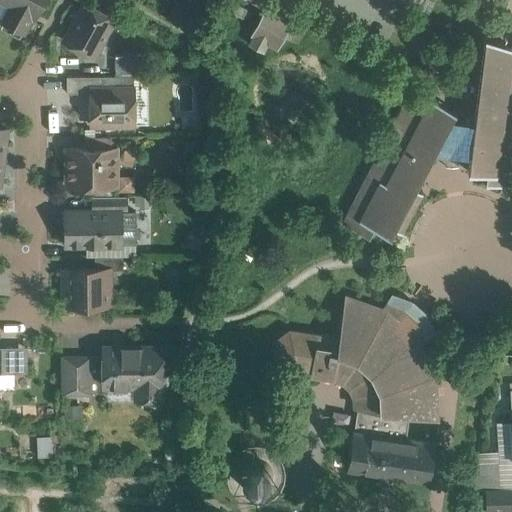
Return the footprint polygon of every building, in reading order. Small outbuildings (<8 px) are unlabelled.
[(44,0),(0,0),(11,5),(3,21),(23,32),(31,16),(34,18),(44,0)] [(434,5),(424,0),(409,0),(407,3),(429,15),(434,5)] [(84,2),(63,40),(94,57),(115,19),(84,2)] [(291,24),(264,9),(250,35),(277,49),(291,24)] [(408,96),(342,222),(363,233),(368,236),(373,227),(390,236),(395,227),(401,231),(415,203),(409,200),(437,147),(446,147),(446,156),(458,156),(458,154),(470,154),(468,171),(497,175),(497,172),(501,174),(505,174),(509,172),(511,169),(511,167),(511,55),(504,53),(505,44),(484,35),(474,121),(451,119),(456,110),(430,97),(425,105),(408,96)] [(143,76),(143,55),(115,55),(115,76),(143,76)] [(102,76),(67,77),(67,93),(91,93),(91,88),(102,88),(102,76)] [(102,88),(91,88),(91,93),(91,124),(133,124),(133,88),(102,88)] [(111,136),(85,137),(85,148),(111,148),(111,136)] [(85,148),(67,149),(68,185),(116,184),(116,148),(111,148),(85,148)] [(127,196),(92,197),(92,211),(121,210),(121,212),(128,211),(127,196)] [(92,211),(65,211),(65,245),(112,245),(112,237),(121,237),(121,212),(121,210),(92,211)] [(122,256),(95,257),(95,268),(109,268),(109,270),(123,270),(122,256)] [(95,268),(79,269),(79,275),(73,275),(73,273),(64,272),(65,305),(105,304),(105,287),(109,287),(109,270),(109,268),(95,268)] [(384,311),(347,298),(348,295),(346,295),(339,338),(295,331),(292,350),(290,351),(291,352),(293,351),(297,357),(295,358),(296,359),(298,358),(309,359),(313,365),(312,371),(311,375),(313,376),(314,373),(334,376),(333,379),(335,379),(335,376),(344,379),(343,380),(344,381),(344,380),(351,386),(350,387),(351,387),(352,387),(355,395),(355,396),(356,396),(356,404),(353,404),(353,406),(357,406),(409,414),(437,418),(438,416),(434,416),(433,377),(436,376),(435,374),(432,375),(416,340),(429,330),(428,328),(427,329),(421,316),(422,315),(420,314),(419,315),(409,305),(410,304),(408,303),(407,304),(394,299),(392,297),(384,311)] [(309,359),(298,358),(296,359),(295,358),(297,357),(293,351),(291,352),(290,351),(292,350),(295,331),(290,332),(278,341),(276,356),(284,368),(312,371),(313,365),(309,359)] [(161,346),(104,346),(104,386),(135,386),(135,397),(161,397),(161,346)] [(92,357),(61,357),(61,393),(92,393),(92,357)] [(409,414),(357,406),(354,429),(406,437),(409,414)] [(354,429),(353,429),(352,432),(347,464),(347,468),(428,480),(434,441),(406,437),(354,429)] [(348,431),(343,464),(347,464),(352,432),(348,431)] [(267,458),(261,455),(255,453),(248,454),(243,458),(238,463),(236,469),(236,475),(238,482),(242,487),(248,490),(254,491),(261,490),(267,487),(271,482),(273,476),(273,469),(271,463),(267,458)] [(499,461),(477,463),(476,477),(497,476),(499,476),(499,461)] [(497,476),(476,477),(474,491),(486,491),(486,489),(497,490),(497,489),(497,476)] [(511,489),(497,489),(497,490),(486,489),(486,491),(486,509),(511,508),(511,489)] [(474,491),(471,511),(486,511),(486,509),(486,491),(474,491)]
